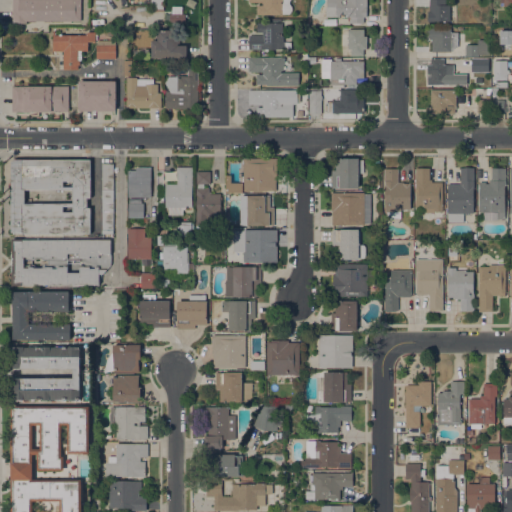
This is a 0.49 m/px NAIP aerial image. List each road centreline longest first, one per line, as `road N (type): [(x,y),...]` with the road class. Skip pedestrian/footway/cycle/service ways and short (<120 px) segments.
road 1 (tertiary): [(0,137),(511,137)]
road 2 (residential): [(382,511),(381,363),(389,348)]
road 3 (residential): [(297,300),(303,137)]
road 4 (residential): [(175,511),(175,368)]
road 5 (residential): [(217,137),(217,0)]
road 6 (residential): [(397,135),(397,0)]
road 7 (residential): [(511,339),(408,340),(389,348)]
